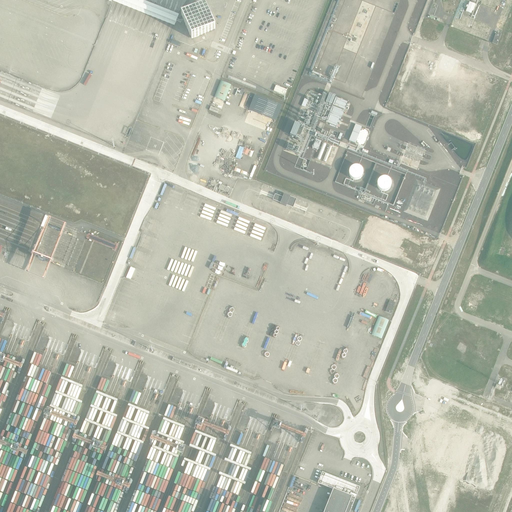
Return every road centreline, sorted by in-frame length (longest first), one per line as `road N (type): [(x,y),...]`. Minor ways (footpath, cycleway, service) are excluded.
road 1 (secondary): [(403,394),(511,113)]
road 2 (unknown): [(92,323),(158,174)]
road 3 (unknown): [(129,0),(99,78),(62,104)]
